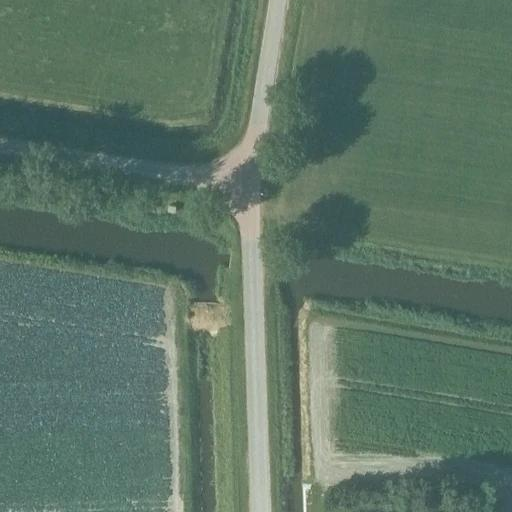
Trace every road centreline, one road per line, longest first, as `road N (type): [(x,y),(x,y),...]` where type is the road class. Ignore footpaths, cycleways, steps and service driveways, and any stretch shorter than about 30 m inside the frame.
road 1 (unclassified): [(261,511),(250,187)]
road 2 (unclassified): [(0,145),(250,187)]
road 3 (unclassified): [(250,187),(282,0)]
